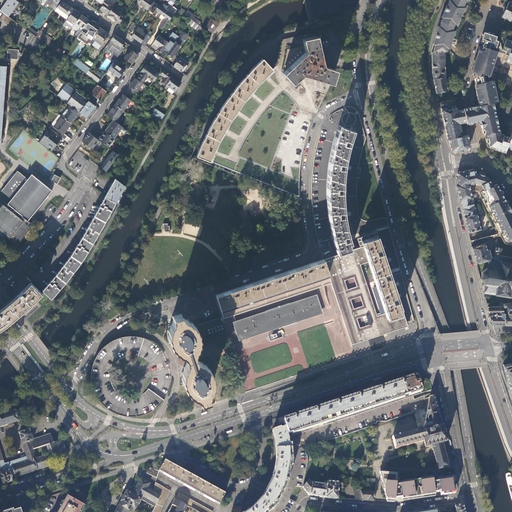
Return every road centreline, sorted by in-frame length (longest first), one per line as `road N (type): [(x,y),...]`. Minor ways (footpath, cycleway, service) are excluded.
road 1 (residential): [(67,392),(92,346),(121,320),(307,255),(314,131),(325,112),(361,95)]
road 2 (primary): [(511,446),(474,328),(435,134)]
road 3 (primary): [(407,224),(455,369),(472,509)]
road 4 (secondary): [(434,345),(172,429)]
road 5 (primary): [(380,0),(371,82),(407,224)]
road 6 (secondary): [(252,415),(436,358)]
road 7 (secondary): [(486,338),(447,163)]
road 8 (residential): [(298,511),(307,501),(398,509),(469,497)]
road 9 (residential): [(473,161),(461,71),(477,27),(489,22),(511,32)]
road 10 (residential): [(162,444),(227,486),(249,483),(259,467),(252,415)]
road 11 (secondary): [(361,95),(400,242)]
road 12 (secondary): [(436,358),(469,497)]
road 13 (residential): [(61,163),(145,51)]
road 14 (primary): [(435,134),(422,52),(438,0)]
road 15 (residential): [(0,280),(85,186)]
